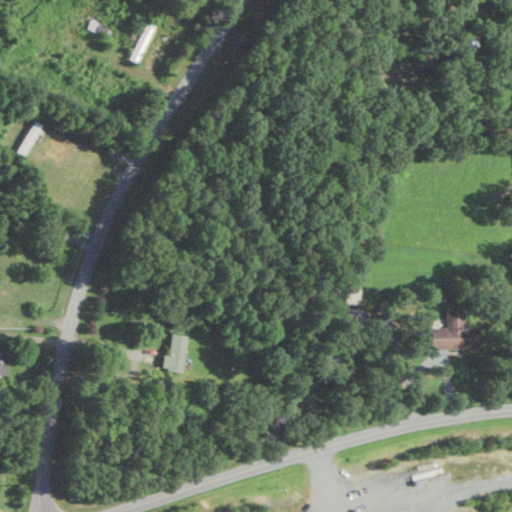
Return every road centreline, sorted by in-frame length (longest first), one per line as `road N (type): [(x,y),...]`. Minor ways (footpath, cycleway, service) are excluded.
road 1 (residential): [(41,511),(55,380),(95,245),(117,194),(239,0)]
road 2 (tertiary): [(121,511),(345,440),(511,411)]
